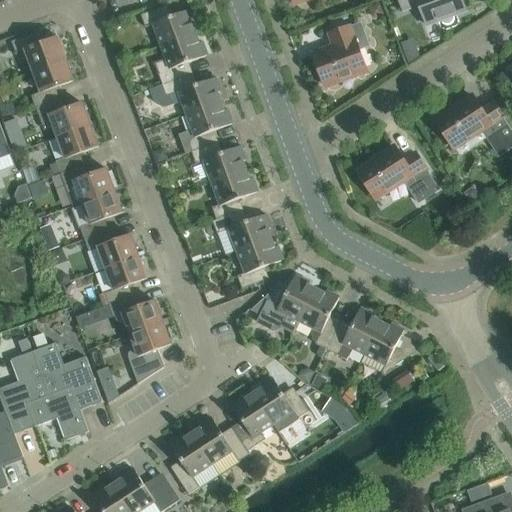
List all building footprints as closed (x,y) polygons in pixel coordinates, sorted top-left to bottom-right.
[(451,24),(452,22),(453,22),(453,21),(453,17),(466,12),(460,0),(398,0),(403,13),(419,7),(426,27),(440,22),(443,24),(444,25),(447,25),(450,24),(451,24)] [(380,6),(369,9),(371,15),(377,18),(383,16),(380,6)] [(161,48),(194,36),(191,27),(195,25),(190,11),(167,19),(163,8),(141,17),(145,29),(153,26),(161,48)] [(361,25),(350,29),(350,28),(334,34),(339,47),(313,57),(325,87),(366,71),(358,51),(369,47),(361,25)] [(33,73),(66,60),(58,38),(39,45),(35,34),(11,43),(16,55),(25,51),(33,73)] [(194,36),(161,48),(166,60),(154,64),(162,85),(162,86),(188,77),(184,65),(207,57),(202,43),(198,45),(194,36)] [(417,51),(405,55),(408,65),(420,58),(417,51)] [(66,60),(33,73),(41,94),(31,97),(36,109),(59,100),(55,89),(74,82),(66,60)] [(187,116),(220,104),(216,95),(221,93),(216,79),(193,88),(188,77),(162,86),(162,85),(150,90),(154,101),(157,105),(163,109),(167,108),(182,103),(187,116)] [(481,131),(487,140),(499,158),(511,149),(511,134),(507,127),(503,119),(493,104),(481,111),(473,98),(436,122),(453,149),(481,131)] [(59,100),(36,109),(44,131),(53,128),(57,138),(90,126),(82,104),(63,111),(59,100)] [(12,104),(0,108),(0,110),(3,118),(15,114),(12,104)] [(187,116),(192,131),(178,136),(186,155),(191,153),(214,145),(210,134),(233,125),(227,111),(223,113),(220,104),(187,116)] [(0,159),(11,156),(0,125),(0,159)] [(90,126),(57,138),(65,159),(56,163),(60,175),(84,166),(80,155),(98,148),(90,126)] [(22,133),(9,138),(14,151),(26,146),(22,133)] [(204,162),(212,184),(245,172),(242,163),(246,161),(241,147),(218,156),(214,145),(191,153),(196,165),(204,162)] [(164,149),(154,153),(158,164),(168,160),(164,149)] [(430,178),(425,170),(415,154),(403,162),(395,149),(358,173),(375,200),(403,181),(409,191),(430,178)] [(72,208),(82,204),(115,192),(106,170),(88,177),(84,166),(60,175),(72,208)] [(212,184),(217,198),(220,206),(212,209),(216,221),(239,213),(235,202),(258,193),(253,179),(248,181),(245,172),(212,184)] [(19,201),(49,193),(46,180),(16,188),(19,201)] [(73,209),(80,229),(84,241),(108,232),(104,221),(123,214),(115,192),(82,204),(82,206),(73,209)] [(229,231),(237,253),(270,240),(267,231),(271,230),(266,216),(243,224),(239,213),(216,221),(213,223),(217,235),(229,231)] [(108,232),(84,241),(89,253),(98,249),(106,270),(139,258),(131,236),(112,243),(108,232)] [(55,237),(45,240),(49,251),(59,248),(55,237)] [(270,240),(237,253),(245,275),(237,278),(242,290),(264,282),(260,270),(283,262),(278,248),(273,249),(270,240)] [(139,258),(106,270),(114,291),(104,295),(109,307),(132,298),(128,287),(147,280),(139,258)] [(62,274),(58,276),(62,286),(71,283),(69,277),(62,274)] [(299,323),(315,292),(307,287),(309,283),(296,276),(285,298),(274,293),(258,323),(270,329),(273,329),(280,327),(282,325),(283,325),(287,317),(299,323)] [(315,292),(299,323),(312,330),(311,333),(312,341),(316,343),(315,345),(326,351),(339,326),(328,321),(339,299),(326,292),(324,296),(315,292)] [(122,325),(124,325),(126,324),(130,336),(163,324),(155,302),(136,309),(132,298),(109,307),(113,319),(115,318),(116,320),(117,322),(119,324),(122,325)] [(339,326),(326,351),(338,357),(341,351),(345,353),(349,352),(350,349),(364,356),(380,325),(372,320),(374,316),(360,309),(349,331),(339,326)] [(87,314),(76,319),(80,331),(92,326),(87,314)] [(128,358),(129,361),(138,386),(159,371),(153,353),(171,346),(163,324),(130,336),(135,349),(132,351),(130,352),(128,356),(128,358)] [(406,360),(399,357),(401,354),(399,349),(396,347),(404,332),(391,325),(389,329),(380,325),(364,356),(385,367),(381,374),(383,375),(406,360)] [(28,340),(19,343),(23,355),(32,351),(28,340)] [(33,353),(50,397),(72,389),(80,411),(81,411),(102,403),(86,358),(64,366),(56,345),(33,353)] [(14,436),(15,436),(36,428),(28,405),(50,397),(33,353),(11,361),(19,383),(0,389),(0,399),(5,413),(6,413),(14,436)] [(435,356),(428,360),(437,372),(443,368),(435,356)] [(318,376),(313,386),(323,392),(328,382),(318,376)] [(254,396),(273,426),(293,413),(298,420),(309,413),(296,393),(285,399),(272,379),(260,387),(262,391),(254,396)] [(28,405),(36,428),(58,420),(66,442),(89,433),(81,411),(80,411),(72,389),(50,397),(28,405)] [(116,390),(105,394),(109,405),(119,398),(116,390)] [(244,426),(234,433),(248,453),(266,441),(261,434),(273,426),(254,396),(246,401),(243,397),(231,406),(244,426)] [(0,464),(0,466),(1,466),(23,458),(15,436),(14,436),(6,413),(5,413),(0,414),(0,464)] [(193,436),(212,465),(232,453),(239,463),(250,456),(248,453),(234,433),(224,439),(211,418),(198,427),(201,431),(193,436)] [(212,465),(193,436),(185,441),(182,437),(170,445),(183,466),(173,472),(188,496),(199,489),(193,478),(212,465)] [(55,450),(48,453),(51,460),(57,457),(55,450)] [(256,461),(255,466),(258,470),(263,472),(268,469),(269,463),(266,459),(260,458),(256,461)] [(0,490),(9,488),(1,466),(0,466),(0,464),(0,490)] [(123,481),(115,487),(131,511),(140,511),(154,503),(159,511),(163,511),(180,501),(165,478),(146,490),(133,469),(120,477),(123,481)] [(494,495),(507,491),(504,479),(490,483),(494,495)] [(131,511),(115,487),(107,492),(104,488),(92,496),(102,511),(131,511)] [(511,511),(511,496),(511,492),(493,500),(462,511),(461,511),(511,511)]
